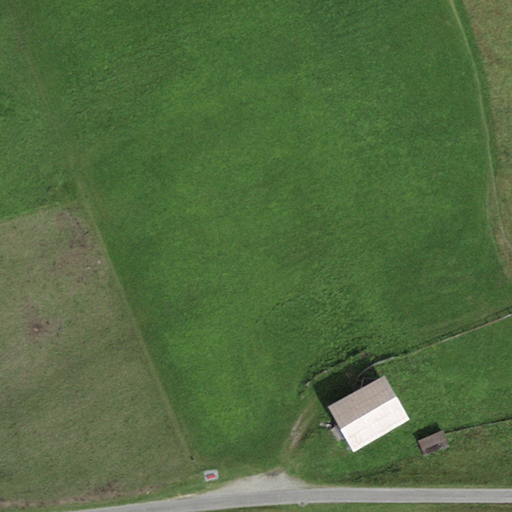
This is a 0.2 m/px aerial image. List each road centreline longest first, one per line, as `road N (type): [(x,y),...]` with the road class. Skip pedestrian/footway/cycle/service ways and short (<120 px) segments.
road 1 (unclassified): [(511,494),(274,496),(130,511)]
road 2 (track): [(274,496),(316,411),(350,377)]
